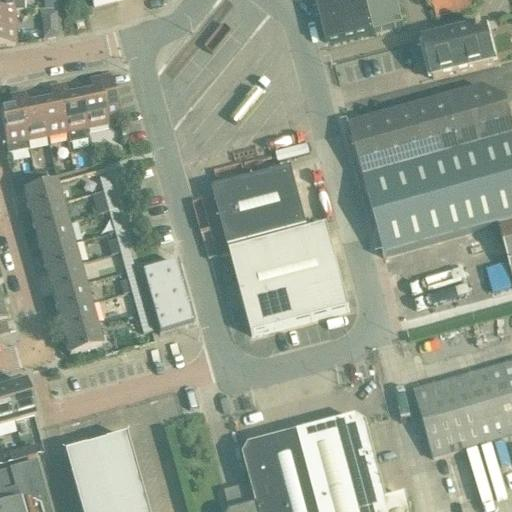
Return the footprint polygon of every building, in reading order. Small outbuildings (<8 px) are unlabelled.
[(22,0),(0,0),(0,14),(14,14),(14,15),(23,15),(22,0)] [(91,0),(94,9),(127,0),(91,0)] [(313,0),(325,45),(329,47),(402,28),(394,0),(313,0)] [(429,0),(435,20),(475,10),(472,0),(429,0)] [(14,15),(14,14),(0,14),(0,49),(15,49),(14,15)] [(43,44),(57,41),(56,14),(38,14),(41,23),(43,44)] [(432,83),(494,67),(484,28),(422,44),(432,83)] [(87,132),(107,129),(106,123),(119,121),(111,78),(90,82),(93,94),(81,96),(87,132)] [(69,99),(66,87),(58,88),(67,136),(66,137),(68,147),(88,144),(86,133),(87,132),(81,96),(69,99)] [(48,140),(66,137),(67,136),(58,88),(51,90),(54,102),(41,104),(48,140)] [(385,261),(497,230),(497,229),(511,224),(511,122),(507,105),(482,91),(357,126),(386,230),(377,232),(385,261)] [(29,106),(26,94),(18,96),(28,144),(48,140),(41,104),(29,106)] [(0,115),(8,158),(28,154),(26,144),(28,144),(18,96),(11,97),(13,109),(0,111),(0,115)] [(32,174),(35,184),(45,181),(42,171),(32,174)] [(227,252),(305,232),(290,171),(212,192),(227,252)] [(103,195),(111,192),(107,179),(99,181),(103,195)] [(30,216),(62,207),(57,186),(24,194),(30,216)] [(109,215),(117,213),(113,200),(105,202),(109,215)] [(35,236),(68,227),(62,207),(30,216),(35,236)] [(114,235),(122,233),(119,220),(111,222),(114,235)] [(511,224),(497,229),(497,230),(511,279),(511,224)] [(41,256),(73,247),(68,227),(35,236),(41,256)] [(251,340),(349,314),(327,230),(229,256),(251,340)] [(120,256),(128,253),(124,240),(116,243),(120,256)] [(46,276),(79,267),(73,247),(41,256),(46,276)] [(126,276),(134,274),(130,261),(122,263),(126,276)] [(141,276),(158,337),(193,328),(176,266),(141,276)] [(52,296),(84,287),(79,267),(46,276),(52,296)] [(119,285),(122,298),(131,295),(131,296),(139,294),(136,281),(119,285)] [(57,316),(90,307),(84,287),(52,296),(57,316)] [(137,316),(145,314),(141,301),(133,303),(137,316)] [(63,336),(95,328),(90,307),(57,316),(63,336)] [(142,337),(151,335),(147,321),(139,324),(142,337)] [(68,358),(101,349),(95,328),(63,336),(68,358)] [(511,367),(427,392),(413,396),(432,463),(446,459),(511,440),(511,367)] [(24,385),(4,391),(14,425),(34,420),(24,385)] [(4,391),(0,392),(0,429),(14,425),(4,391)] [(356,421),(298,437),(317,511),(409,511),(406,500),(387,505),(366,427),(356,421)] [(249,451),(243,461),(250,489),(256,511),(317,511),(298,437),(249,451)] [(145,511),(125,440),(63,457),(78,511),(145,511)] [(24,461),(34,458),(36,457),(33,449),(21,452),(24,461)] [(11,464),(24,461),(21,452),(9,456),(11,464)] [(48,511),(41,484),(35,464),(0,474),(0,511),(48,511)] [(256,511),(250,489),(225,496),(228,511),(256,511)]
